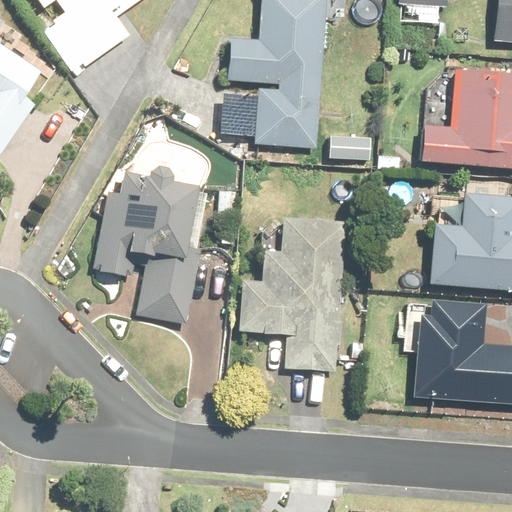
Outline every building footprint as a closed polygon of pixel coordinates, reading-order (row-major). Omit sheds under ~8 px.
[(0,0),(0,20),(45,89),(92,59),(80,41),(117,18),(106,2),(107,0),(0,0)] [(312,159),(324,0),(261,0),(258,46),(225,43),(221,84),(255,86),(250,154),(312,159)] [(449,0),(398,0),(398,8),(449,11),(449,0)] [(511,0),(499,0),(496,56),(511,57),(511,0)] [(511,78),(457,75),(454,130),(424,129),(422,171),(511,176),(511,78)] [(0,110),(13,95),(0,85),(0,124),(1,122),(0,121),(0,110)] [(149,175),(148,180),(122,175),(118,196),(105,193),(88,278),(136,288),(130,318),(184,328),(199,253),(188,251),(200,190),(171,184),(171,179),(166,172),(156,170),(149,175)] [(511,203),(451,197),(448,229),(421,227),(417,288),(511,294),(511,203)] [(281,249),(263,248),(261,282),(237,280),(234,340),(286,343),(284,371),(336,374),(338,330),(344,227),(283,224),(281,249)] [(511,344),(481,343),(483,313),(416,310),(412,396),(472,399),(472,403),(511,403),(511,344)]
